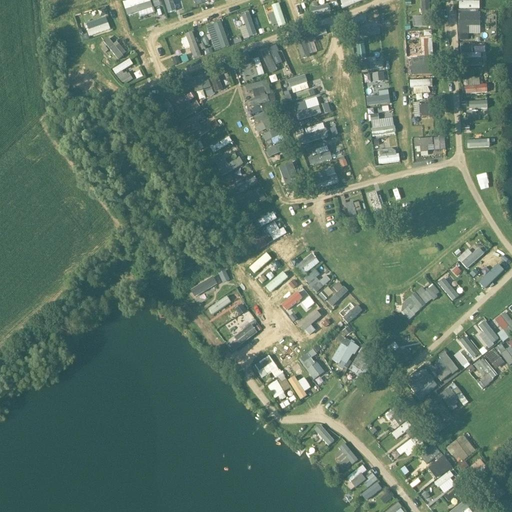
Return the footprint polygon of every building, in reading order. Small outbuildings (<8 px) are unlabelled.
[(128,18),(153,10),(149,0),(129,0),(123,2),(128,18)] [(172,0),(163,0),(166,13),(175,11),(172,0)] [(430,19),(429,0),(421,0),(422,19),(430,19)] [(459,9),(480,9),(480,1),(473,1),(473,0),(456,0),(457,2),(459,2),(459,9)] [(269,13),(271,25),(278,23),(278,26),(284,25),(281,4),(272,5),(273,13),(269,13)] [(328,5),(309,8),(310,16),(329,13),(328,5)] [(459,12),(458,34),(480,35),(480,12),(459,12)] [(244,40),(257,35),(249,13),(242,16),(245,26),(239,28),(244,40)] [(240,14),(233,17),(237,27),(244,24),(240,14)] [(413,27),(422,27),(422,16),(412,17),(413,27)] [(85,24),(90,37),(110,29),(106,17),(85,24)] [(207,26),(213,51),(229,47),(223,22),(207,26)] [(354,36),(372,35),(372,24),(354,25),(354,36)] [(194,34),(182,37),(184,49),(190,48),(193,58),(200,57),(194,34)] [(108,38),(103,41),(116,61),(126,54),(117,41),(113,44),(108,38)] [(306,44),(314,42),(313,38),(297,42),(301,59),(309,57),(306,44)] [(364,43),(356,43),(357,59),(365,58),(364,43)] [(460,65),(482,66),(482,50),(479,50),(479,44),(461,43),(460,65)] [(260,52),(269,74),(277,71),(275,65),(282,62),(275,45),(260,52)] [(162,59),(165,70),(182,66),(179,55),(162,59)] [(411,76),(428,75),(428,57),(410,58),(411,76)] [(253,62),(242,64),(245,80),(263,77),(260,58),(253,59),(253,62)] [(112,70),(116,75),(133,64),(130,59),(112,70)] [(206,96),(230,87),(226,74),(229,73),(226,64),(217,67),(221,78),(209,82),(211,88),(204,90),(206,96)] [(136,65),(117,74),(124,87),(143,78),(136,65)] [(465,94),(488,93),(487,84),(479,85),(479,77),(474,78),(473,71),(462,72),(463,80),(469,80),(469,87),(464,87),(465,94)] [(384,72),(373,73),(373,82),(384,82),(384,72)] [(194,86),(198,100),(205,98),(203,90),(211,87),(207,74),(186,80),(189,88),(194,86)] [(304,74),(288,81),(293,95),(310,88),(304,74)] [(246,91),(268,85),(267,80),(245,86),(246,91)] [(429,93),(429,80),(409,81),(410,88),(421,87),(421,93),(429,93)] [(252,89),(253,106),(264,105),(264,94),(270,93),(269,88),(252,89)] [(197,101),(190,105),(183,91),(169,98),(180,120),(201,109),(197,101)] [(366,97),(366,106),(390,105),(390,96),(366,97)] [(413,117),(429,116),(429,104),(419,105),(419,103),(413,103),(413,117)] [(296,125),(311,120),(306,109),(292,114),(296,125)] [(254,116),(255,123),(267,120),(266,114),(254,116)] [(378,114),(370,115),(371,136),(395,135),(393,118),(379,119),(378,114)] [(189,142),(211,133),(207,124),(200,127),(196,117),(182,123),(189,142)] [(209,124),(213,130),(220,125),(215,119),(209,124)] [(269,120),(255,126),(258,134),(272,128),(269,120)] [(323,131),(318,132),(316,126),(307,129),(308,135),(302,137),(304,144),(325,138),(323,131)] [(264,132),(265,145),(279,144),(278,132),(264,132)] [(229,136),(211,148),(214,153),(232,142),(229,136)] [(414,139),(414,147),(420,147),(420,151),(445,150),(445,138),(414,139)] [(490,147),(489,140),(467,141),(467,148),(490,147)] [(285,153),(283,145),(266,149),(268,156),(285,153)] [(328,146),(315,150),(317,155),(310,157),(313,165),(332,159),(328,146)] [(199,155),(203,162),(214,154),(210,148),(199,155)] [(379,164),(399,163),(398,149),(379,150),(379,164)] [(222,177),(244,165),(240,158),(227,165),(224,160),(215,165),(222,177)] [(295,188),(289,164),(280,167),(286,190),(295,188)] [(235,181),(239,192),(258,185),(254,174),(235,181)] [(317,188),(339,185),(337,176),(316,179),(317,188)] [(370,194),(375,216),(385,214),(380,191),(370,194)] [(267,202),(264,195),(258,197),(257,193),(243,199),(248,210),(267,202)] [(345,197),(348,220),(362,218),(360,201),(353,202),(352,196),(345,197)] [(258,220),(262,227),(277,219),(274,212),(258,220)] [(250,224),(253,231),(261,228),(258,221),(250,224)] [(273,241),(287,234),(283,228),(278,231),(274,224),(266,229),(273,241)] [(267,253),(269,256),(282,250),(278,242),(256,252),(258,257),(267,253)] [(286,252),(290,259),(303,252),(300,245),(286,252)] [(457,259),(467,270),(484,254),(478,247),(472,254),(468,249),(457,259)] [(495,249),(482,258),(491,270),(504,260),(499,254),(495,249)] [(313,254),(295,265),(301,275),(319,264),(313,254)] [(259,277),(267,273),(263,266),(268,264),(264,255),(251,261),(250,258),(231,266),(237,280),(256,271),(259,277)] [(286,262),(274,270),(277,275),(289,266),(286,262)] [(455,265),(450,269),(456,277),(461,272),(455,265)] [(316,270),(304,278),(308,283),(320,276),(316,270)] [(225,271),(219,274),(223,283),(230,280),(225,271)] [(326,275),(310,285),(315,292),(331,282),(326,275)] [(194,297),(217,285),(213,277),(190,289),(194,297)] [(438,284),(453,302),(459,297),(444,279),(438,284)] [(293,280),(286,287),(293,295),(300,288),(293,280)] [(338,282),(333,287),(337,292),(342,286),(338,282)] [(408,319),(440,294),(433,285),(425,291),(423,288),(398,308),(408,319)] [(344,287),(327,302),(332,307),(348,292),(344,287)] [(318,296),(322,302),(333,294),(329,288),(318,296)] [(229,309),(236,305),(230,295),(210,307),(219,321),(231,313),(229,309)] [(309,295),(296,305),(299,310),(305,305),(310,312),(317,306),(309,295)] [(238,318),(244,311),(236,303),(230,310),(238,318)] [(349,324),(362,310),(357,305),(343,319),(349,324)] [(320,336),(338,324),(328,308),(310,320),(320,336)] [(508,337),(511,333),(511,322),(505,312),(495,319),(508,337)] [(250,324),(234,337),(241,345),(257,333),(250,324)] [(348,327),(343,331),(347,336),(352,332),(348,327)] [(503,330),(497,334),(503,342),(509,338),(503,330)] [(473,359),(480,353),(465,336),(458,342),(473,359)] [(343,337),(330,361),(345,369),(358,345),(343,337)] [(389,348),(393,352),(398,348),(394,343),(389,348)] [(511,348),(510,347),(505,350),(501,344),(485,355),(494,369),(506,362),(508,365),(511,362),(511,348)] [(318,346),(299,358),(313,380),(323,374),(313,357),(321,351),(318,346)] [(461,351),(454,355),(461,367),(468,363),(461,351)] [(435,363),(442,373),(437,376),(441,381),(457,371),(446,352),(439,356),(441,359),(435,363)] [(360,377),(371,362),(359,354),(349,370),(360,377)] [(254,365),(261,378),(272,373),(275,379),(281,376),(270,356),(254,365)] [(483,358),(474,365),(483,377),(476,382),(482,389),(497,377),(483,358)] [(298,365),(293,367),(297,376),(302,374),(298,365)] [(299,401),(307,397),(304,392),(310,389),(305,378),(297,382),(294,377),(288,380),(299,401)] [(422,386),(426,393),(437,387),(433,380),(422,386)] [(278,403),(287,398),(276,381),(268,386),(278,403)] [(450,387),(439,395),(452,412),(457,409),(454,403),(458,400),(450,387)] [(457,387),(453,391),(463,406),(468,402),(457,387)] [(434,398),(436,404),(442,402),(440,396),(434,398)] [(439,432),(445,429),(441,421),(435,424),(439,432)] [(397,440),(411,428),(406,422),(392,434),(397,440)] [(320,425),(313,431),(328,446),(335,440),(320,425)] [(464,435),(447,448),(459,464),(476,451),(464,435)] [(400,456),(405,453),(407,457),(418,450),(412,440),(396,449),(400,456)] [(427,466),(441,454),(433,444),(419,456),(427,466)] [(346,445),(335,452),(346,469),(357,461),(346,445)] [(443,456),(427,470),(437,480),(452,466),(443,456)] [(481,460),(472,466),(479,477),(488,471),(481,460)] [(354,488),(366,482),(362,474),(367,471),(364,467),(347,476),(354,488)] [(449,472),(434,483),(438,488),(446,483),(451,489),(458,484),(449,472)] [(373,475),(364,482),(367,487),(377,481),(373,475)] [(378,483),(361,494),(364,499),(382,489),(378,483)] [(459,511),(468,511),(471,510),(460,497),(463,495),(456,487),(445,497),(455,507),(459,511)] [(389,491),(380,500),(385,505),(394,496),(389,491)] [(404,511),(397,503),(385,511),(404,511)]
